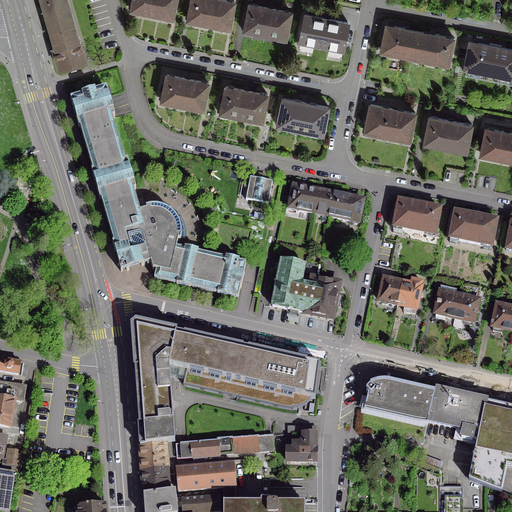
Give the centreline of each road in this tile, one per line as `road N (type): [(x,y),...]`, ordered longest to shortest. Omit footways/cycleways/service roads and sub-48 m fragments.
road 1 (primary): [(100,306),(20,37)]
road 2 (residential): [(333,171),(167,138),(149,126),(129,59)]
road 3 (residential): [(100,306),(165,308),(344,349)]
road 4 (residential): [(349,93),(149,55),(129,59)]
road 5 (residential): [(344,349),(511,389)]
road 6 (residential): [(382,182),(344,349)]
road 7 (residential): [(344,349),(326,511)]
road 8 (primary): [(123,511),(111,365)]
road 9 (residential): [(511,32),(370,4)]
road 10 (residential): [(511,208),(382,182)]
